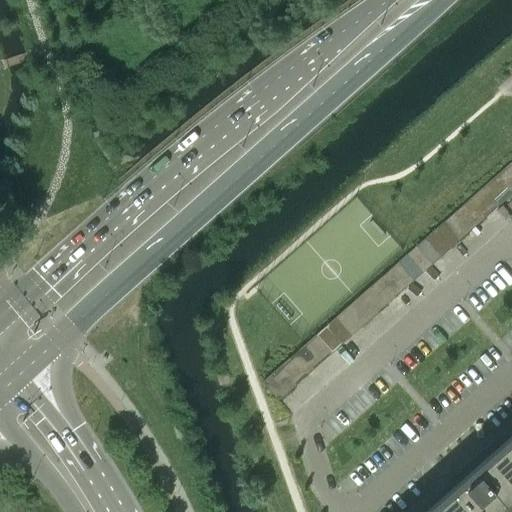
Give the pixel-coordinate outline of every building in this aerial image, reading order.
[(511,161),(479,190),(495,208),(511,193),(511,161)] [(495,208),(479,190),(470,198),(486,216),(495,208)] [(470,198),(461,207),(476,225),(486,216),(470,198)] [(476,225),(461,207),(452,214),(468,232),(476,225)] [(452,214),(443,222),(459,240),(468,232),(452,214)] [(459,240),(443,222),(433,231),(450,249),(459,240)] [(433,231),(425,238),(441,256),(450,249),(433,231)] [(441,256),(425,238),(416,246),(432,264),(441,256)] [(416,246),(407,254),(423,272),(432,264),(416,246)] [(423,272),(407,254),(398,262),(414,280),(423,272)] [(398,262),(388,270),(405,288),(414,280),(398,262)] [(405,288),(388,270),(379,279),(395,297),(405,288)] [(379,279),(371,286),(387,304),(395,297),(379,279)] [(387,304),(371,286),(362,294),(377,312),(387,304)] [(362,294),(353,302),(368,320),(377,312),(362,294)] [(368,320),(353,302),(343,310),(359,328),(368,320)] [(343,310),(334,318),(351,336),(359,328),(343,310)] [(351,336),(334,318),(325,326),(342,344),(351,336)] [(325,326),(316,335),(332,352),(342,344),(325,326)] [(332,352),(316,335),(307,342),(323,360),(332,352)] [(307,342),(298,350),(314,368),(323,360),(307,342)] [(314,368),(298,350),(289,358),(305,376),(314,368)] [(289,358),(280,366),(297,384),(305,376),(289,358)] [(271,374),(287,392),(297,384),(280,366),(271,374)] [(287,392),(271,374),(263,382),(279,400),(287,392)] [(511,442),(499,453),(491,443),(443,486),(452,495),(432,511),(495,511),(507,502),(511,497),(511,442)]
